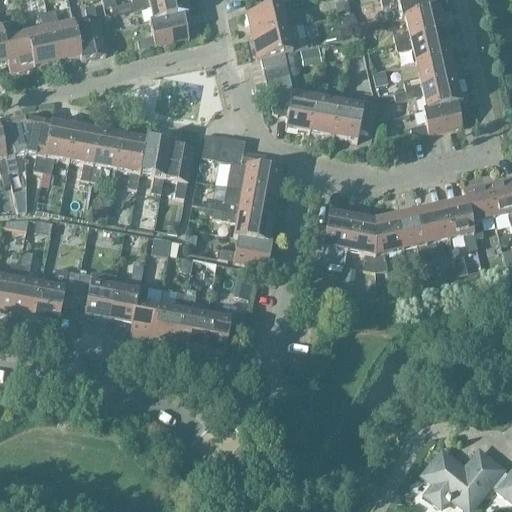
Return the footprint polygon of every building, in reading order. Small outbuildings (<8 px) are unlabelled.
[(182,18),(183,19),(187,18),(182,0),(154,0),(131,5),(134,14),(149,11),(152,24),(182,18)] [(435,14),(434,13),(431,0),(385,0),(380,1),(380,2),(376,3),(377,12),(397,7),(401,22),(404,21),(404,20),(435,14)] [(246,15),(251,39),(286,31),(283,17),(299,13),(296,4),(281,8),(281,7),(246,15)] [(80,61),(79,61),(80,65),(105,59),(97,25),(93,10),(84,12),(87,27),(74,31),(73,31),(80,61)] [(438,12),(434,13),(435,14),(404,20),(404,21),(408,35),(392,39),(394,47),(444,36),(438,12)] [(73,31),(74,31),(73,27),(58,30),(54,15),(45,17),(57,66),(79,61),(80,61),(73,31)] [(57,66),(45,17),(36,19),(39,34),(25,38),(33,72),(57,66)] [(188,42),(183,19),(182,18),(152,24),(148,25),(152,40),(136,44),(138,53),(154,50),(188,42)] [(7,25),(0,26),(0,35),(7,66),(9,77),(33,72),(25,38),(11,41),(7,25)] [(286,31),(251,39),(257,63),(260,63),(262,74),(286,68),(283,57),(307,51),(305,42),(303,43),(300,28),(286,31)] [(444,36),(394,47),(396,56),(412,53),(415,67),(449,59),(444,36)] [(449,59),(415,67),(418,82),(403,85),(405,94),(454,83),(449,59)] [(265,85),(288,79),(286,68),(262,74),(265,85)] [(265,85),(267,96),(291,90),(288,79),(265,85)] [(422,99),(425,113),(426,114),(456,107),(456,108),(460,107),(454,83),(405,94),(407,103),(422,99)] [(332,141),(338,106),(324,104),(326,88),(317,86),(314,102),(308,136),(332,141)] [(284,132),(308,136),(314,102),(291,97),(292,95),(291,90),(267,96),(272,118),(286,120),(284,132)] [(338,106),(332,141),(356,145),(359,128),(371,131),(376,107),(363,105),(362,111),(338,106)] [(426,114),(425,113),(422,114),(425,129),(409,133),(412,142),(427,138),(427,139),(461,131),(456,108),(456,107),(426,114)] [(24,158),(23,122),(0,127),(0,142),(8,177),(17,176),(14,160),(24,158)] [(51,127),(23,122),(24,158),(35,159),(32,175),(41,177),(51,127)] [(53,163),(68,166),(74,131),(51,127),(41,177),(50,179),(53,163)] [(80,184),(88,186),(98,135),(74,131),(68,166),(82,168),(80,184)] [(100,172),(115,174),(121,140),(98,135),(88,186),(97,187),(100,172)] [(136,194),(138,179),(145,144),(121,140),(115,174),(129,177),(126,193),(136,194)] [(228,167),(232,144),(220,141),(216,165),(228,167)] [(0,179),(8,177),(0,142),(0,179)] [(159,199),(162,183),(168,149),(145,144),(138,179),(153,181),(150,197),(159,199)] [(242,157),(242,156),(244,146),(232,144),(228,167),(229,168),(240,170),(242,157)] [(168,149),(162,183),(176,185),(174,201),(183,203),(186,187),(193,153),(168,149)] [(240,170),(229,168),(225,191),(241,194),(276,200),(280,176),(263,173),(266,161),(242,157),(240,170)] [(8,202),(19,199),(14,180),(2,183),(8,202)] [(485,188),(493,222),(507,219),(511,234),(511,195),(509,182),(485,188)] [(461,193),(463,204),(473,243),(474,243),(482,241),(479,225),(493,222),(485,188),(461,193)] [(271,224),(276,200),(241,194),(239,208),(223,206),(204,203),(203,211),(271,224)] [(88,225),(105,228),(108,207),(91,204),(88,225)] [(476,254),(474,243),(473,243),(463,204),(441,210),(449,244),(463,240),(467,256),(476,254)] [(434,247),(449,244),(441,210),(417,215),(429,264),(438,262),(434,247)] [(232,242),(236,243),(267,248),(267,247),(271,224),(212,213),(210,222),(219,224),(235,227),(232,242)] [(394,221),(402,254),(416,251),(419,266),(429,264),(417,215),(394,221)] [(343,269),(346,255),(352,221),(328,217),(324,233),(313,231),(308,255),(320,257),(319,265),(343,269)] [(362,275),(365,275),(374,276),(373,225),(352,221),(346,255),(364,259),(362,275)] [(383,258),(402,254),(394,221),(373,225),(374,276),(386,274),(383,258)] [(271,248),(267,247),(267,248),(236,243),(234,256),(218,253),(218,256),(202,253),(201,261),(216,264),(216,263),(232,266),(266,273),(271,248)] [(511,267),(511,255),(501,257),(504,270),(511,267)] [(33,323),(40,289),(25,286),(30,259),(21,257),(19,268),(10,319),(33,323)] [(7,282),(0,281),(0,316),(10,319),(19,268),(10,267),(7,282)] [(131,329),(139,290),(141,279),(140,279),(142,271),(133,270),(128,293),(113,291),(107,325),(130,329),(131,329)] [(73,313),(75,302),(77,289),(76,289),(78,279),(66,276),(55,274),(51,291),(40,289),(33,323),(58,327),(61,311),(73,313)] [(77,289),(75,302),(86,304),(83,320),(107,325),(113,291),(90,286),(91,280),(78,278),(78,279),(76,289),(77,289)] [(246,298),(248,283),(237,282),(235,296),(246,298)] [(131,329),(130,329),(128,340),(152,345),(159,310),(144,308),(147,292),(139,290),(131,329)] [(176,349),(185,299),(176,297),(173,313),(159,310),(152,345),(176,349)] [(194,301),(185,299),(176,349),(200,353),(206,319),(192,316),(194,301)] [(206,319),(200,353),(224,358),(227,341),(239,343),(243,320),(234,318),(235,311),(222,309),(220,321),(206,319)] [(511,508),(511,473),(507,480),(478,456),(463,474),(441,456),(422,480),(423,481),(424,479),(434,487),(424,499),(440,511),(446,504),(448,506),(450,503),(461,511),(471,511),(489,490),(511,508)]
